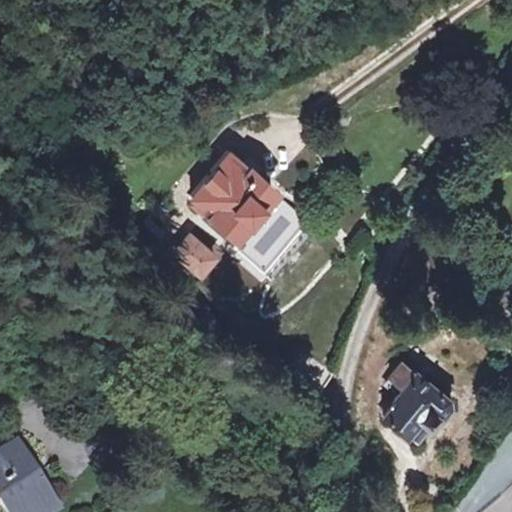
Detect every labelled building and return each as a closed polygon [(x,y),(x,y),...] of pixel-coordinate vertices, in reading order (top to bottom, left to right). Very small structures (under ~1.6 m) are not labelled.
[(239,250),(275,206),(223,160),(186,204),(239,250)] [(431,255),(439,260),(452,238),(445,233),(431,255)] [(460,273),(473,251),(452,238),(439,260),(460,273)] [(193,283),(208,265),(182,242),(167,260),(193,283)] [(178,316),(173,308),(148,324),(168,352),(192,336),(193,330),(186,318),(178,316)] [(186,318),(193,330),(192,336),(168,352),(148,324),(142,328),(167,368),(211,338),(194,312),(186,318)] [(435,418),(449,398),(413,371),(412,372),(398,361),(387,377),(388,378),(384,383),(395,391),(388,401),(390,402),(378,418),(392,428),(400,436),(401,434),(414,418),(426,427),(433,417),(435,418)] [(320,391),(324,387),(292,364),(268,386),(296,417),(320,391)] [(426,427),(414,418),(401,434),(413,444),(426,427)] [(0,451),(0,511),(40,511),(2,451),(0,451)]
